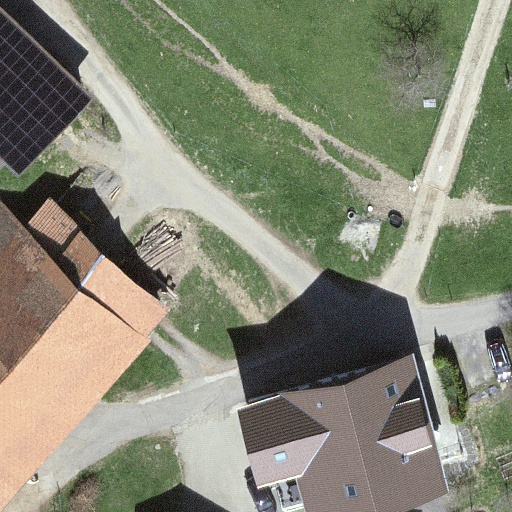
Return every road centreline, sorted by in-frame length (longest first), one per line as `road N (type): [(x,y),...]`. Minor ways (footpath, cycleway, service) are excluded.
road 1 (track): [(46,0),(157,167),(330,305),(456,321),(511,307)]
road 2 (track): [(442,203),(457,83),(484,0)]
